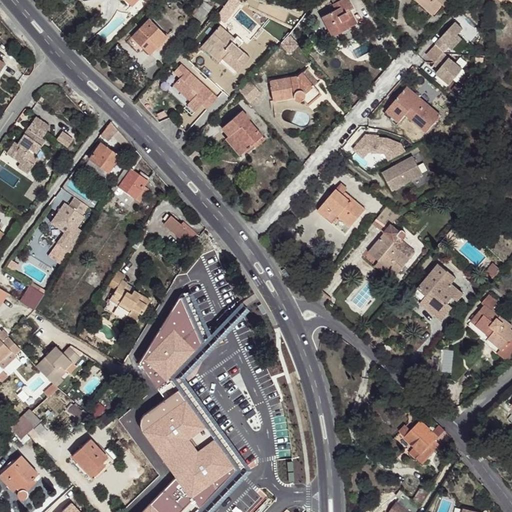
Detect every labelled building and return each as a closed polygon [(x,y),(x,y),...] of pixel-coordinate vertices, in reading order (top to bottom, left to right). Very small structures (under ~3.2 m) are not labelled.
[(335,10),(322,17),(332,37),(357,24),(350,11),(353,9),(348,0),(341,0),(333,4),(333,5),(335,10)] [(435,12),(422,0),(415,0),(432,15),(435,12)] [(422,0),(435,12),(442,4),(444,6),(449,0),(422,0)] [(194,15),(201,21),(212,8),(204,1),(200,6),(194,15)] [(192,14),(194,15),(200,6),(199,5),(192,14)] [(228,16),(220,26),(234,38),(243,29),(228,16)] [(150,55),(167,37),(150,19),(132,37),(150,55)] [(455,23),(435,44),(436,45),(426,55),(435,63),(443,53),(449,47),(453,50),(462,39),(457,35),(463,29),(455,23)] [(204,43),(237,72),(250,58),(238,48),(232,42),(235,39),(234,38),(220,26),(204,43)] [(290,36),(281,45),(288,52),(291,52),(298,45),(290,36)] [(235,39),(232,42),(238,48),(241,44),(235,39)] [(234,76),(237,72),(204,43),(201,46),(234,76)] [(449,85),(462,69),(443,53),(435,63),(434,65),(439,70),(436,74),(449,85)] [(217,98),(181,64),(174,72),(180,78),(173,85),(189,99),(191,97),(192,99),(190,101),(187,104),(195,112),(202,104),(207,109),(217,98)] [(306,69),(302,73),(314,86),(318,83),(306,69)] [(314,86),(302,73),(297,76),(271,81),(270,82),(270,83),(273,101),(288,98),(289,97),(290,96),(293,96),(294,97),(294,98),(296,100),(297,101),(300,101),(303,100),(308,106),(321,94),(314,86)] [(261,93),(250,81),(239,91),(249,103),(261,93)] [(464,89),(457,83),(452,89),(458,95),(464,89)] [(441,116),(407,87),(389,108),(402,120),(406,115),(427,133),(441,116)] [(402,120),(389,108),(386,112),(399,123),(402,120)] [(249,119),(242,111),(222,128),(229,136),(229,137),(230,136),(244,152),(253,144),(256,141),(258,144),(264,139),(248,120),(249,119)] [(50,126),(37,117),(30,127),(32,129),(27,136),(25,134),(17,145),(20,146),(12,158),(20,163),(17,167),(27,174),(38,159),(34,156),(45,141),(42,138),(50,126)] [(131,144),(111,121),(101,134),(108,140),(113,135),(125,149),(131,144)] [(63,131),(57,139),(67,147),(73,139),(63,131)] [(244,152),(230,136),(229,137),(229,136),(225,139),(240,155),(244,152)] [(7,154),(12,158),(20,146),(17,145),(15,143),(7,154)] [(90,159),(108,172),(120,156),(101,143),(90,159)] [(142,157),(136,151),(110,191),(131,205),(135,199),(144,186),(148,181),(139,175),(132,171),(142,157)] [(413,156),(382,173),(392,191),(423,175),(413,156)] [(139,175),(148,181),(149,178),(140,172),(139,175)] [(336,190),(343,195),(345,193),(348,189),(341,184),(336,190)] [(144,186),(135,199),(140,202),(148,190),(144,186)] [(336,190),(318,211),(326,218),(332,212),(338,217),(339,216),(351,227),(365,210),(345,193),(343,195),(336,190)] [(88,207),(74,197),(68,205),(65,203),(51,223),(65,232),(57,244),(58,244),(69,253),(70,253),(84,232),(78,228),(85,217),(82,216),(88,207)] [(373,223),(384,233),(391,224),(400,215),(388,205),(373,223)] [(332,212),(326,218),(332,224),(338,217),(332,212)] [(187,245),(197,234),(184,222),(181,225),(171,216),(164,225),(187,245)] [(384,234),(368,252),(379,261),(380,259),(398,274),(410,259),(409,258),(415,252),(401,240),(405,239),(406,238),(407,235),(405,232),(403,230),(402,230),(400,232),(391,224),(384,233),(384,234)] [(69,253),(58,244),(52,252),(64,260),(69,253)] [(398,274),(380,259),(379,261),(375,265),(393,280),(398,274)] [(456,279),(439,264),(412,296),(420,303),(424,299),(440,313),(453,297),(458,302),(464,294),(452,284),(456,279)] [(492,280),(501,270),(494,264),(485,274),(492,280)] [(117,271),(108,285),(117,290),(108,304),(127,317),(136,322),(150,301),(134,291),(131,294),(123,289),(126,284),(127,283),(122,280),(125,276),(117,271)] [(135,289),(126,284),(123,289),(131,294),(134,291),(135,289)] [(30,286),(20,301),(34,309),(43,294),(30,286)] [(484,306),(468,325),(481,337),(479,339),(497,354),(498,353),(509,362),(511,358),(511,330),(497,319),(500,315),(493,309),(499,303),(489,295),(481,303),(484,306)] [(440,313),(424,299),(420,303),(442,321),(458,302),(453,297),(440,313)] [(170,379),(202,344),(182,299),(140,363),(165,401),(144,416),(142,422),(141,427),(143,433),(176,479),(143,511),(196,511),(236,471),(170,379)] [(511,324),(500,315),(497,319),(511,330),(511,324)] [(136,322),(127,317),(126,319),(135,325),(136,322)] [(20,349),(8,337),(7,336),(5,337),(1,332),(0,331),(0,365),(3,368),(16,356),(14,355),(20,349)] [(80,357),(69,347),(63,353),(56,346),(45,357),(48,360),(38,369),(54,384),(61,377),(67,371),(70,374),(76,367),(73,364),(80,357)] [(36,367),(38,369),(48,360),(45,357),(36,367)] [(422,380),(431,371),(431,360),(430,359),(416,375),(422,380)] [(61,377),(54,384),(56,387),(63,380),(61,377)] [(90,412),(96,418),(105,408),(99,403),(90,412)] [(29,410),(10,427),(20,439),(40,421),(29,410)] [(405,437),(415,447),(410,452),(422,464),(435,451),(434,450),(440,445),(435,440),(444,430),(433,419),(429,423),(432,426),(429,429),(420,421),(411,430),(405,437)] [(400,432),(405,437),(411,430),(406,426),(400,432)] [(112,463),(90,439),(72,456),(92,478),(102,468),(104,470),(112,463)] [(118,441),(114,445),(121,453),(125,449),(118,441)] [(38,474),(21,455),(3,472),(8,478),(4,482),(13,492),(17,489),(19,491),(18,492),(18,493),(18,495),(18,496),(20,498),(23,499),(25,499),(27,497),(28,495),(28,494),(27,491),(36,482),(33,479),(38,474)] [(427,493),(421,489),(412,501),(419,506),(427,493)] [(415,511),(420,506),(419,506),(412,501),(399,492),(396,496),(401,499),(397,503),(390,511),(415,511)]
